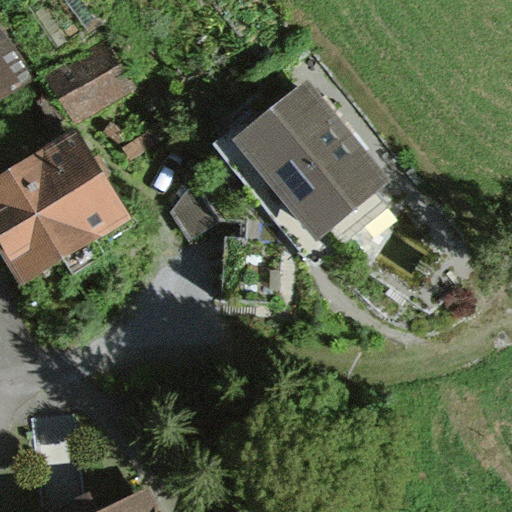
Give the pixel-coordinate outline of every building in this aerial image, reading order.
[(81,120),(140,89),(117,46),(58,77),(81,120)] [(0,69),(0,101),(14,93),(0,69)] [(378,181),(302,85),(236,137),(313,233),(378,181)] [(81,142),(0,189),(0,250),(22,289),(130,226),(81,142)] [(155,511),(146,494),(109,511),(155,511)]
